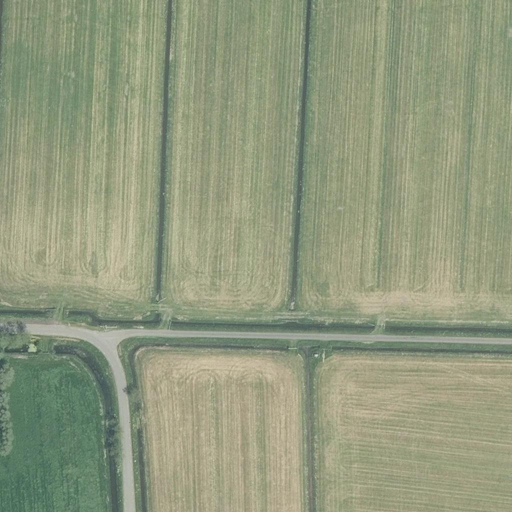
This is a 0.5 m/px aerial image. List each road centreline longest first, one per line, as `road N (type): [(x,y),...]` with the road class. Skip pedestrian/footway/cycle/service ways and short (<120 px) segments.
road 1 (unclassified): [(102,344),(132,332),(511,342)]
road 2 (tertiary): [(129,511),(121,391),(102,344)]
